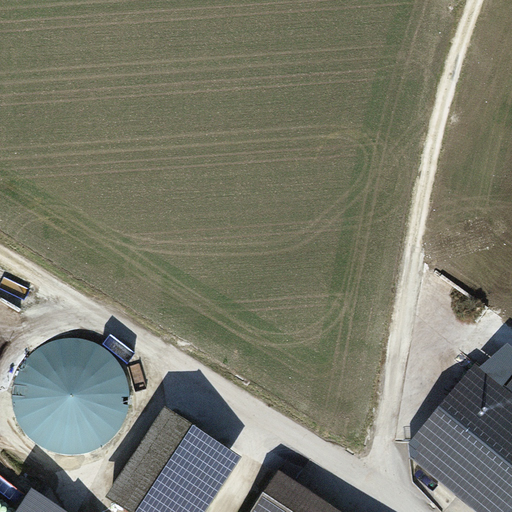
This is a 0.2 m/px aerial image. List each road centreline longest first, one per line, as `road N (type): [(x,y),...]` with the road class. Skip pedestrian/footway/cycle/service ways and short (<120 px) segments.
road 1 (track): [(476,0),(429,164),(386,420),(387,496)]
road 2 (track): [(0,251),(409,511)]
